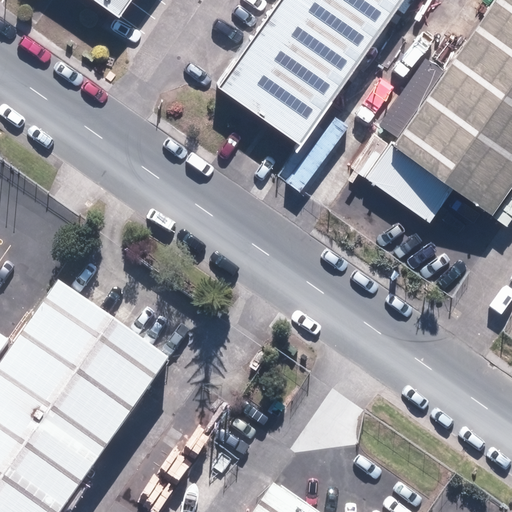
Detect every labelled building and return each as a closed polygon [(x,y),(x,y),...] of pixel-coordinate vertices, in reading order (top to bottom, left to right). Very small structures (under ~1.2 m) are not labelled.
[(126,0),(83,0),(112,20),(126,0)] [(269,0),(259,15),(341,72),(391,0),(269,0)] [(511,182),(511,0),(500,0),(392,154),(486,220),(511,182)] [(259,15),(207,89),(289,146),(341,72),(259,15)] [(0,511),(58,511),(168,358),(59,281),(0,363),(0,511)] [(319,511),(273,481),(251,511),(319,511)]
